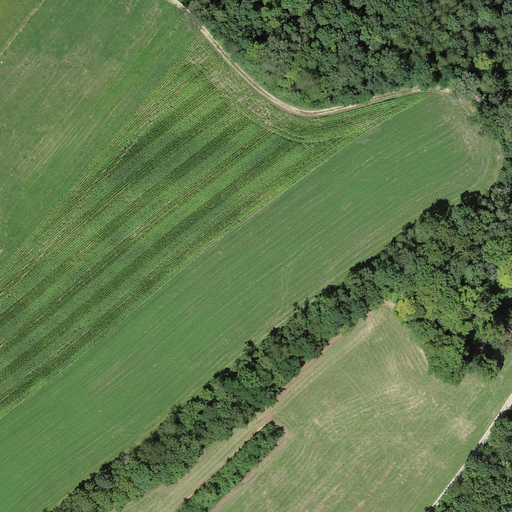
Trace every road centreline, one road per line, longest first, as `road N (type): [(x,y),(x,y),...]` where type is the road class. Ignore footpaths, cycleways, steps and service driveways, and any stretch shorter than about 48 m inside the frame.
road 1 (track): [(51,511),(329,287),(481,194),(498,173),(491,138),(454,91),(427,85),(298,110),(239,74),(171,0)]
road 2 (track): [(511,393),(428,511)]
